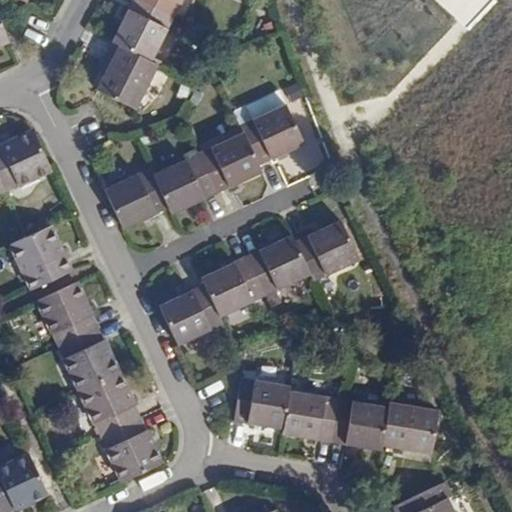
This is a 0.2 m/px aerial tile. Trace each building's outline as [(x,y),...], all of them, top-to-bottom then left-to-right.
[(174,17),(140,0),(132,0),(112,42),(119,45),(151,61),(174,17)] [(140,0),(174,17),(182,0),(140,0)] [(0,46),(9,42),(0,22),(0,46)] [(151,61),(119,45),(96,90),(136,110),(158,65),(151,61)] [(240,126),(244,133),(259,165),(304,144),(286,104),(279,90),(245,106),(252,120),(240,126)] [(240,126),(252,120),(245,106),(234,111),(240,126)] [(0,178),(6,191),(51,170),(33,130),(32,131),(0,145),(0,178)] [(244,133),(198,154),(217,193),(262,172),(259,165),(244,133)] [(153,175),(168,208),(171,215),(217,193),(198,154),(153,175)] [(105,189),(104,189),(123,229),(168,208),(153,175),(150,168),(105,189)] [(359,260),(340,220),(295,242),(310,274),(313,281),(359,260)] [(10,244),(32,290),(71,271),(50,226),(27,236),(10,244)] [(295,242),(291,235),(247,256),(265,295),(310,274),(295,242)] [(265,295),(247,256),(201,277),(204,284),(220,316),(265,295)] [(37,301),(58,346),(98,328),(77,282),(37,301)] [(204,284),(159,306),(178,345),(223,324),(220,316),(204,284)] [(79,390),(79,391),(119,373),(98,328),(58,346),(79,390)] [(79,391),(101,437),(140,418),(119,373),(79,391)] [(290,386),(241,378),(234,421),(283,429),(289,391),(290,386)] [(289,391),(283,429),(282,434),(332,442),(339,399),(289,391)] [(388,407),(339,399),(332,442),(381,450),(381,445),(388,407)] [(438,410),(388,402),(388,407),(381,445),(431,453),(438,410)] [(101,437),(122,482),(161,464),(161,462),(140,418),(101,437)] [(0,509),(1,511),(8,511),(47,494),(29,454),(0,467),(0,509)] [(448,498),(441,484),(393,506),(395,511),(448,511),(443,500),(448,498)]
